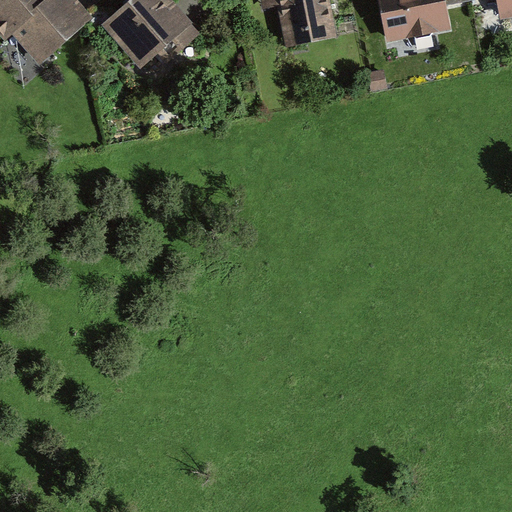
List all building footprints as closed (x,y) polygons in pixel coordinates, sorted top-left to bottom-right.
[(71,0),(0,0),(0,32),(38,72),(91,21),(71,0)] [(136,0),(127,9),(93,5),(91,28),(108,30),(147,72),(197,26),(171,0),(136,0)] [(259,0),(261,9),(284,6),(291,51),(339,44),(332,0),(259,0)] [(382,0),(392,48),(460,35),(454,7),(473,3),(472,0),(382,0)] [(511,0),(472,0),(473,3),(487,0),(500,0),(506,28),(511,26),(511,0)]
